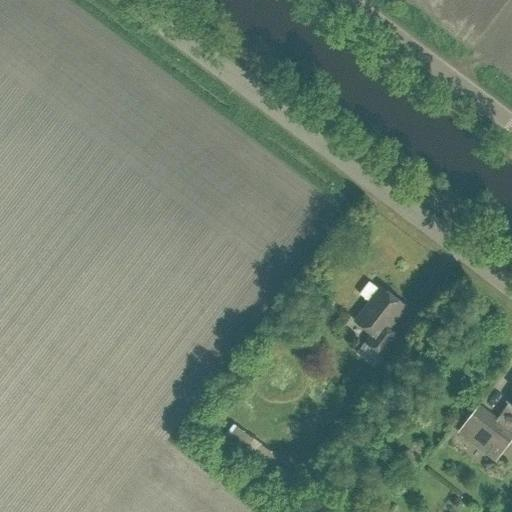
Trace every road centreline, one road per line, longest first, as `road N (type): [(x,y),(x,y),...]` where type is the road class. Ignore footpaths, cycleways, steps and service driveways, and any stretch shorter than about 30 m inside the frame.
road 1 (tertiary): [(511,287),(132,0)]
road 2 (unclassified): [(511,121),(349,0)]
